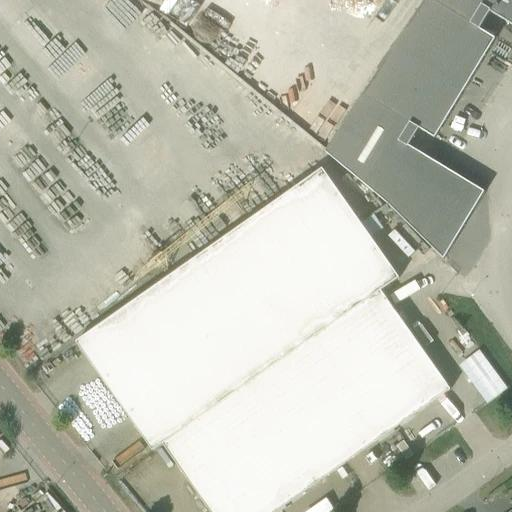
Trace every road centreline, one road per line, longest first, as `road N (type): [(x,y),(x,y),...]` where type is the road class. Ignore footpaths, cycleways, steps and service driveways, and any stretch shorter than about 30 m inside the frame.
road 1 (unknown): [(265,0),(350,66),(364,68),(399,33),(417,0)]
road 2 (unclassified): [(100,511),(0,389)]
